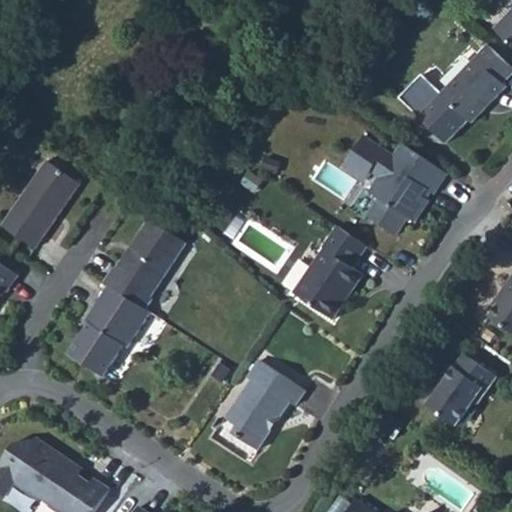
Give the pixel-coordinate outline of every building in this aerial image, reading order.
[(511,11),(496,28),(511,43),(511,11)] [(469,118),(474,122),(486,109),(486,102),(490,99),(496,98),(509,86),(505,83),(511,75),(511,65),(490,44),(443,93),(469,118)] [(446,142),(469,118),(443,93),(421,73),(398,97),(446,142)] [(424,196),(428,189),(435,194),(448,173),(404,143),(395,155),(366,135),(346,165),(367,179),(373,171),(381,177),(371,192),(381,198),(370,215),(398,234),(410,217),(416,222),(431,201),(424,196)] [(37,248),(81,184),(48,160),(4,225),(37,248)] [(152,298),(188,243),(150,218),(117,269),(115,268),(106,282),(110,285),(148,309),(154,299),(152,298)] [(335,319),(365,274),(355,267),(369,246),(338,225),(324,247),(325,248),(312,267),(317,270),(300,296),(335,319)] [(8,292),(20,276),(0,261),(0,298),(1,298),(0,297),(0,294),(4,289),(8,292)] [(295,292),(300,296),(317,270),(312,267),(295,292)] [(491,316),(511,330),(511,279),(503,292),(507,294),(491,316)] [(128,348),(152,312),(148,309),(110,285),(87,320),(90,323),(71,353),(106,375),(125,346),(128,348)] [(479,404),(499,377),(466,352),(457,366),(453,364),(437,386),(438,392),(429,405),(459,425),(473,405),(479,404)] [(307,389),(262,359),(250,377),(253,380),(228,418),(239,426),(234,433),(259,449),(292,401),(297,404),(307,389)] [(95,511),(111,489),(95,478),(92,484),(80,475),(72,469),(70,460),(38,438),(16,442),(0,467),(0,491),(7,496),(15,483),(41,500),(43,498),(63,511),(95,511)] [(84,469),(70,460),(72,469),(80,475),(84,469)] [(377,511),(359,499),(349,511),(377,511)]
